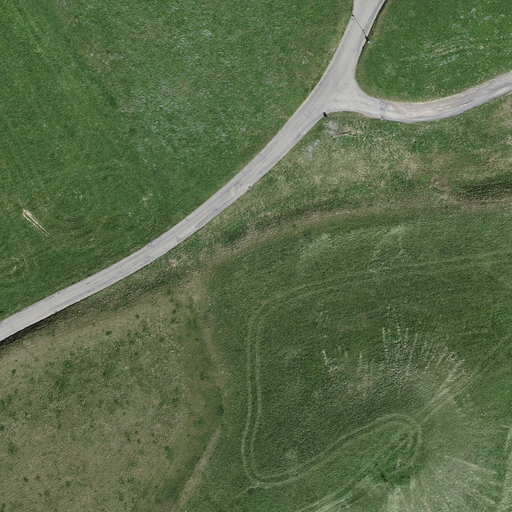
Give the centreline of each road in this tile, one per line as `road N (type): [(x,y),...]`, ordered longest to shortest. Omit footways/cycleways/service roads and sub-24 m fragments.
road 1 (unclassified): [(0,330),(252,174),(335,81),(368,0)]
road 2 (track): [(511,83),(451,105),(395,112),(335,81)]
